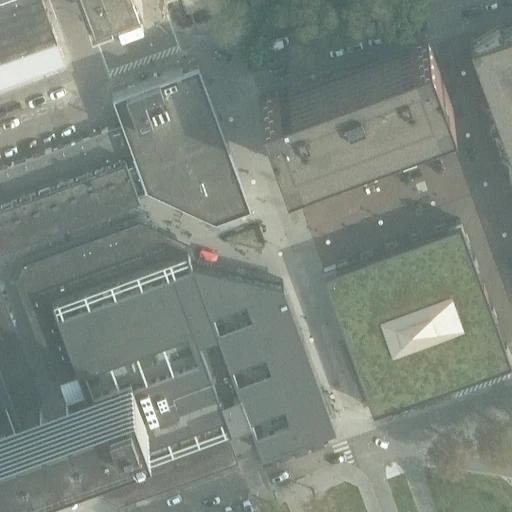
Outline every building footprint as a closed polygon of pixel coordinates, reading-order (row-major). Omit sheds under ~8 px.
[(42,0),(0,0),(0,81),(64,59),(42,0)] [(278,90),(259,97),(284,166),(322,269),(372,407),(395,399),(510,357),(511,356),(511,21),(503,25),(501,26),(473,36),(469,38),(433,51),(431,47),(430,45),(427,36),(408,43),(411,51),(287,88),(278,91),(278,90)] [(111,91),(122,122),(145,183),(215,215),(234,208),(244,186),(204,76),(182,65),(153,76),(153,78),(148,80),(148,78),(111,91)] [(0,241),(133,193),(131,188),(145,183),(122,122),(0,167),(0,241)] [(19,417),(17,411),(38,403),(0,299),(0,511),(47,511),(47,510),(41,511),(17,511),(14,505),(47,493),(36,462),(67,451),(102,438),(111,462),(91,469),(100,493),(120,503),(238,460),(201,358),(206,356),(231,426),(249,419),(261,451),(325,428),(335,424),(332,417),(283,280),(204,265),(191,259),(186,246),(139,224),(26,265),(20,279),(58,381),(59,381),(66,399),(50,405),(19,417)]
